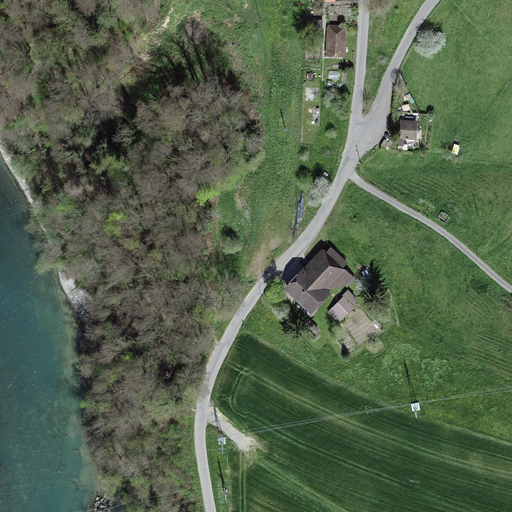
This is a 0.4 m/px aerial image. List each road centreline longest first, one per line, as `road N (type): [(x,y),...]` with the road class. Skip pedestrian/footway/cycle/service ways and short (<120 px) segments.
road 1 (tertiary): [(361,138),(320,217),(253,296),(213,370),(198,428),(212,511)]
road 2 (track): [(200,414),(344,511)]
road 3 (tertiary): [(433,0),(361,138)]
road 4 (unclassified): [(361,138),(365,0)]
